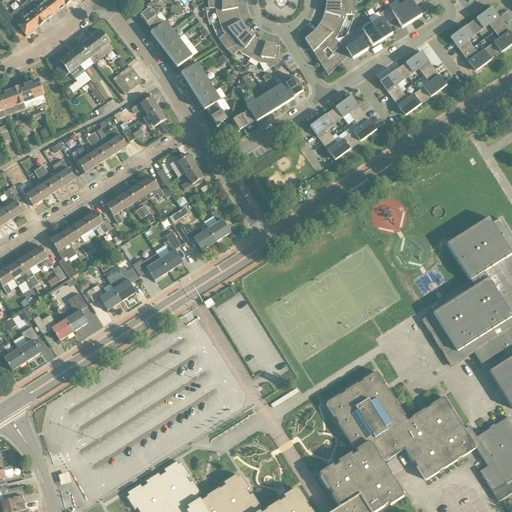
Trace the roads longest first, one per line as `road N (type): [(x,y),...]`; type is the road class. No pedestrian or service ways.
road 1 (tertiary): [(4,409),(266,244)]
road 2 (tertiary): [(266,244),(511,89)]
road 3 (residential): [(194,128),(0,251)]
road 4 (residential): [(194,128),(103,2)]
road 5 (residential): [(0,71),(103,2)]
